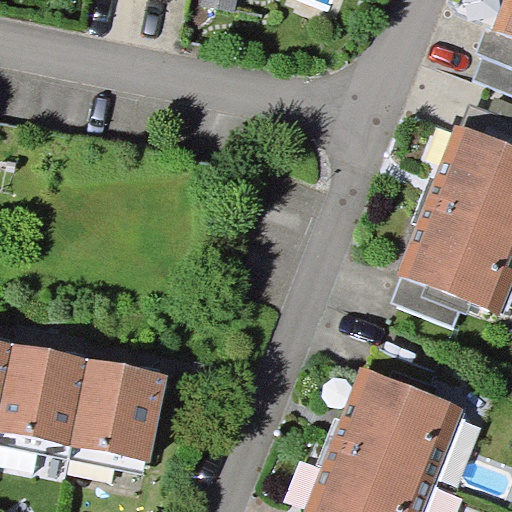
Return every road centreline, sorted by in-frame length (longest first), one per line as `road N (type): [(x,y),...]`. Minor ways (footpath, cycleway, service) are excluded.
road 1 (residential): [(218,511),(362,112)]
road 2 (residential): [(0,39),(362,112)]
road 3 (residential): [(362,112),(407,0)]
